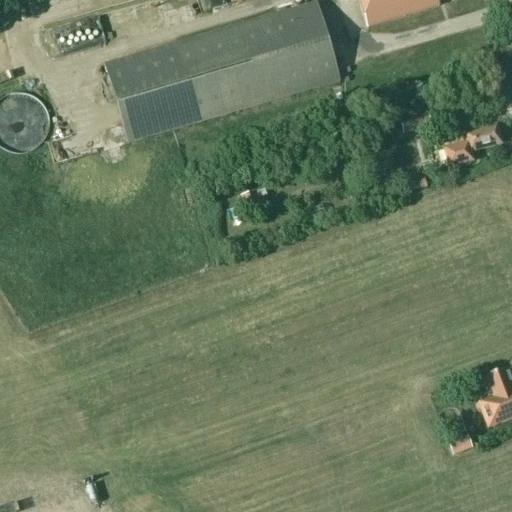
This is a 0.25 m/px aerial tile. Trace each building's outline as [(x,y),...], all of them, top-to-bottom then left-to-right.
[(438,3),(448,0),(357,0),(366,29),(439,8),(438,3)] [(316,6),(175,47),(104,67),(127,146),(198,126),(339,85),(316,6)] [(52,61),(150,36),(143,9),(43,33),(44,39),(27,44),(29,52),(49,48),(52,61)] [(4,97),(0,108),(0,115),(8,119),(3,134),(28,143),(40,110),(4,97)] [(431,128),(426,110),(398,118),(403,135),(431,128)] [(453,139),(454,145),(442,148),(447,170),(473,163),(472,155),(501,148),(496,128),(453,139)] [(426,188),(424,179),(408,183),(411,191),(426,188)] [(260,212),(254,192),(240,197),(246,216),(260,212)] [(499,424),(500,425),(511,420),(511,380),(508,368),(480,379),(488,400),(478,404),(487,429),(499,424)] [(472,449),(467,437),(447,444),(451,456),(472,449)]
